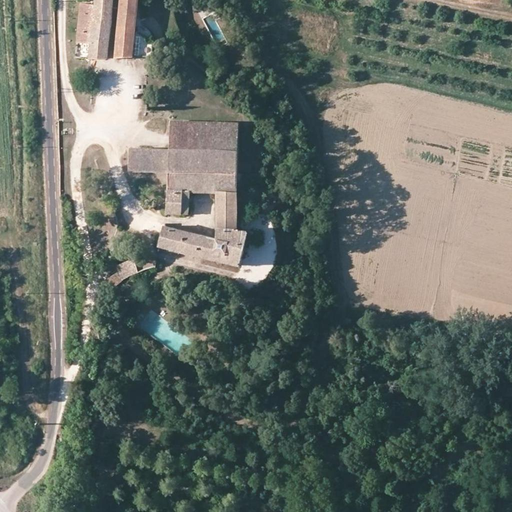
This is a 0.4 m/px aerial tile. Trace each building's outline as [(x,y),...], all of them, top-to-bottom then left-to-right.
[(112,0),(95,0),(95,4),(81,2),(77,40),(91,43),(90,57),(97,57),(108,57),(112,0)] [(120,0),(116,57),(152,56),(153,42),(146,42),(146,40),(145,38),(144,36),(143,34),(142,33),(140,32),(138,31),(136,31),(138,0),(120,0)] [(130,147),(129,170),(168,171),(238,173),(239,122),(170,120),(169,148),(130,147)] [(237,228),(238,173),(168,171),(167,212),(189,213),(190,191),(218,192),(217,237),(165,225),(160,245),(240,264),(247,231),(237,228)] [(119,271),(102,280),(108,290),(116,285),(121,277),(138,271),(134,257),(115,265),(119,271)]
